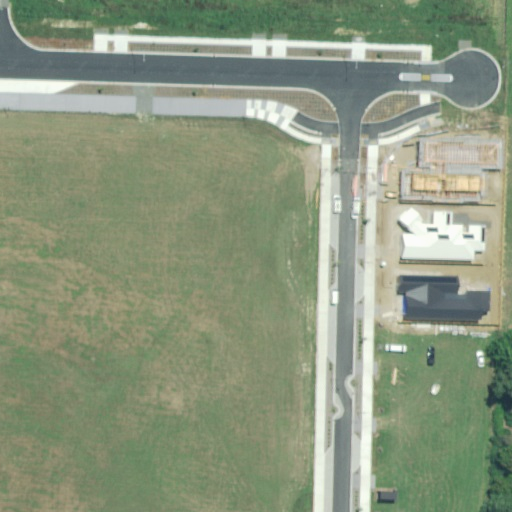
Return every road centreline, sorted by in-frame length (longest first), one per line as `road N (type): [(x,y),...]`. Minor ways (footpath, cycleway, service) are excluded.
road 1 (residential): [(350,68),(340,511)]
road 2 (residential): [(0,59),(350,68)]
road 3 (residential): [(350,68),(482,72)]
